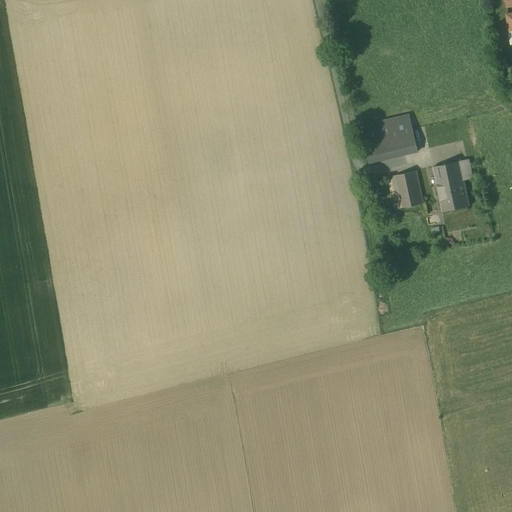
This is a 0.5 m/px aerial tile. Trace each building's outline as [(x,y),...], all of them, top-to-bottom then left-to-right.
[(409,115),(361,127),(365,147),(381,143),(405,138),(414,136),(409,115)] [(414,136),(405,138),(409,154),(418,152),(414,136)] [(405,138),(381,143),(385,159),(409,154),(405,138)] [(381,143),(365,147),(369,163),(385,159),(381,143)] [(459,162),(433,168),(437,188),(464,182),(464,180),(463,180),(459,162)] [(416,170),(388,177),(395,209),(424,202),(416,170)] [(464,182),(437,188),(442,212),(469,206),(464,182)] [(431,225),(440,222),(438,214),(428,217),(431,225)]
